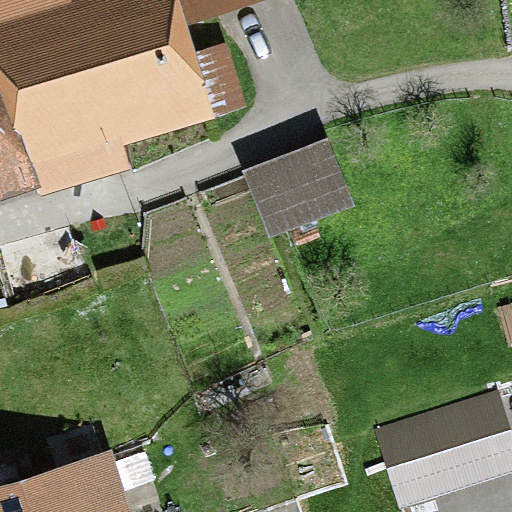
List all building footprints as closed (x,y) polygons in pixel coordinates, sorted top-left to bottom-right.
[(26,0),(17,3),(15,0),(0,0),(0,86),(32,176),(208,115),(180,23),(248,0),(26,0)] [(0,186),(32,176),(0,86),(0,186)] [(270,232),(350,202),(326,142),(246,172),(270,232)] [(0,511),(119,511),(91,424),(45,438),(55,470),(0,486),(0,511)] [(452,511),(511,511),(511,495),(490,474),(452,511)]
